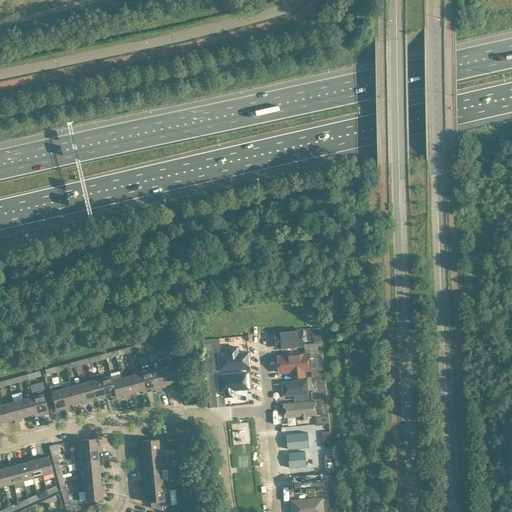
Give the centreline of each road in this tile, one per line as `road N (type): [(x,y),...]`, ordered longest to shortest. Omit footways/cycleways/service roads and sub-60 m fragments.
road 1 (motorway): [(0,206),(511,90)]
road 2 (motorway): [(511,60),(0,172)]
road 3 (secondary): [(456,511),(434,0)]
road 4 (secondary): [(396,0),(417,511)]
road 5 (unclassified): [(0,70),(293,0)]
road 6 (residential): [(264,355),(275,511)]
road 7 (residential): [(0,446),(120,421)]
